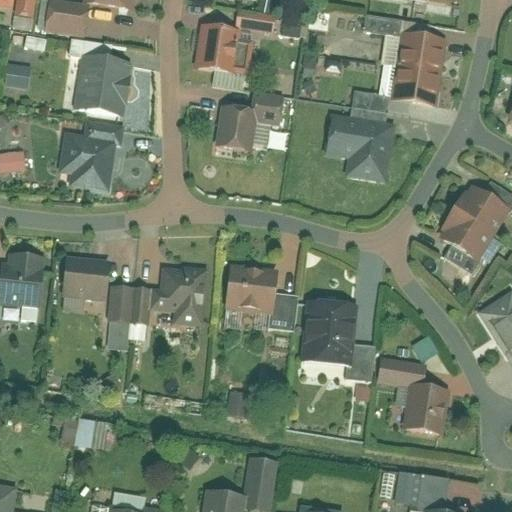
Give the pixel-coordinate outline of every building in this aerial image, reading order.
[(0,0),(0,8),(11,10),(12,0),(0,0)] [(82,0),(82,5),(132,13),(134,0),(82,0)] [(449,0),(384,0),(448,10),(449,0)] [(47,3),(42,35),(82,41),(87,9),(47,3)] [(112,23),(113,14),(95,12),(94,21),(112,23)] [(242,13),(238,32),(276,39),(279,20),(242,13)] [(199,27),(193,70),(231,75),(236,42),(241,43),(242,33),(199,27)] [(398,35),(388,104),(435,110),(445,42),(398,35)] [(80,57),(72,112),(122,119),(130,65),(80,57)] [(11,69),(8,90),(32,93),(34,72),(11,69)] [(213,149),(248,154),(254,112),(219,107),(213,149)] [(322,158),(346,162),(343,182),(384,188),(393,126),(329,116),(322,158)] [(58,175),(70,177),(68,191),(106,197),(114,145),(64,137),(58,175)] [(0,157),(0,177),(28,175),(27,156),(0,157)] [(471,188),(437,240),(476,265),(509,213),(471,188)] [(45,262),(0,258),(0,308),(41,312),(45,262)] [(60,300),(105,304),(109,263),(64,259),(60,300)] [(149,314),(173,316),(171,328),(200,331),(206,271),(176,268),(176,273),(162,272),(160,292),(151,291),(149,314)] [(222,312),(271,318),(277,274),(228,268),(222,312)] [(511,293),(476,316),(511,372),(511,293)] [(307,303),(300,365),(350,370),(356,308),(307,303)] [(433,341),(416,348),(422,365),(440,358),(433,341)] [(409,386),(401,431),(441,438),(448,393),(409,386)] [(109,452),(110,424),(66,423),(65,451),(109,452)] [(12,511),(16,491),(0,488),(0,511),(12,511)] [(199,511),(246,511),(249,500),(203,491),(199,511)]
